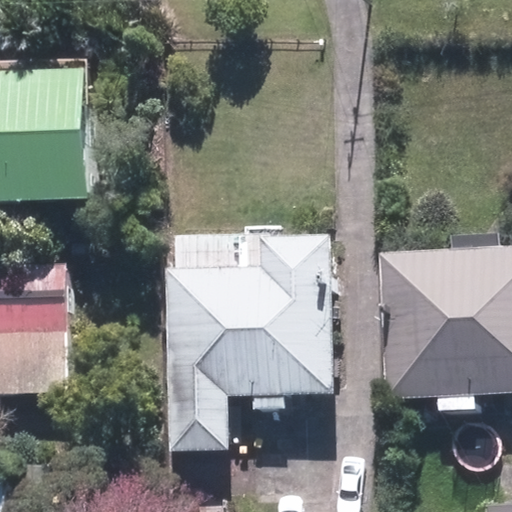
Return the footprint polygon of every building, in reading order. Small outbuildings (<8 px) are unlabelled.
[(116,83),(0,86),(0,198),(120,195),(116,83)] [(342,240),(190,244),(196,441),(244,440),(243,387),(346,384),(342,240)] [(511,251),(405,257),(412,394),(511,388),(511,251)] [(85,256),(0,256),(0,393),(87,393),(85,256)] [(0,487),(0,511),(21,511),(21,487),(0,487)]
